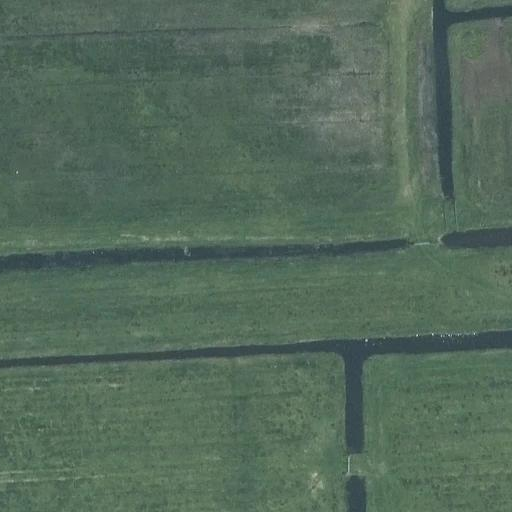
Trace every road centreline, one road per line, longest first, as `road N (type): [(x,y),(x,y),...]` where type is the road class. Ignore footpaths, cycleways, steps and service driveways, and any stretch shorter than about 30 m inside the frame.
road 1 (track): [(407,0),(408,208),(431,260),(511,299)]
road 2 (track): [(511,361),(393,371),(373,390),(378,511)]
